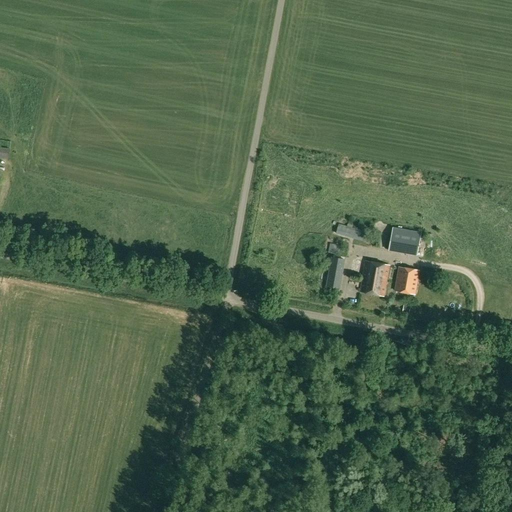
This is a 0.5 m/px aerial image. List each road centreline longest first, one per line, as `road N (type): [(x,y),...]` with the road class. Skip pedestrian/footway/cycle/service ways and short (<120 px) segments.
road 1 (unclassified): [(224,299),(280,0)]
road 2 (unclassified): [(511,352),(224,299)]
road 3 (unclassified): [(224,299),(0,257)]
road 4 (track): [(224,299),(160,511)]
